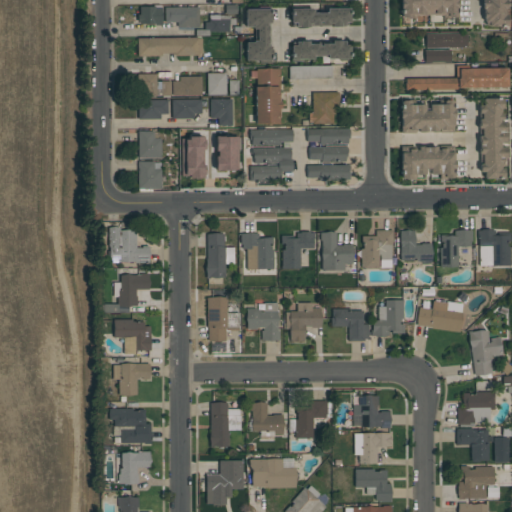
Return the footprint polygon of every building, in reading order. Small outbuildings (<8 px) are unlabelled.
[(400,0),(400,16),(456,15),(456,0),(400,0)] [(506,27),(505,0),(482,0),(483,27),(506,27)] [(161,7),(137,6),(137,24),(160,25),(161,7)] [(164,7),(164,22),(176,23),(176,27),(197,27),(197,8),(164,7)] [(347,8),(325,9),(325,13),(312,13),(312,8),(290,9),(291,27),(348,26),(347,8)] [(268,9),(244,9),(244,29),(254,29),(254,42),(244,42),(244,62),(268,62),(268,9)] [(228,32),(228,16),(206,16),(205,32),(228,32)] [(466,48),(465,32),(424,33),(424,49),(466,48)] [(136,39),(136,56),(201,55),(201,37),(136,39)] [(291,59),(348,60),(348,43),(291,42),(291,59)] [(449,63),(449,50),(423,50),(423,63),(449,63)] [(277,68),(253,69),(255,124),(278,124),(277,68)] [(506,89),(506,68),(455,69),(455,78),(404,79),(404,90),(506,89)] [(224,73),(205,73),(206,95),(225,95),(224,73)] [(169,82),(156,82),(155,74),(136,74),(137,97),(170,96),(169,82)] [(200,78),(171,78),(171,96),(200,96),(200,78)] [(337,92),(311,93),(311,112),(307,112),(307,124),(332,124),(332,106),(337,106),(337,92)] [(209,99),(208,119),(217,119),(217,124),(231,124),(231,99),(209,99)] [(480,179),(503,179),(503,145),(503,108),(502,108),(502,99),(479,99),(480,179)] [(167,100),(137,100),(137,118),(167,118),(167,100)] [(171,119),(193,119),(193,113),(200,113),(200,100),(170,100),(171,119)] [(453,132),(452,102),(426,102),(426,105),(412,105),(412,101),(399,101),(400,133),(453,132)] [(249,131),(249,146),(291,144),(291,129),(249,131)] [(306,129),(305,142),(318,143),(318,144),(347,145),(348,130),(306,129)] [(160,139),(153,138),(153,132),(137,132),(136,158),(160,159),(160,139)] [(237,137),(214,137),(214,171),(237,171),(237,137)] [(180,138),(179,178),(201,179),(202,138),(180,138)] [(308,162),(345,161),(345,147),(307,148),(308,162)] [(252,148),(252,165),(249,165),(249,182),(279,182),(279,172),(290,172),(290,148),(252,148)] [(426,179),(426,178),(452,178),(452,150),(400,149),(400,179),(426,179)] [(160,189),(160,162),(137,163),(137,189),(160,189)] [(348,165),(305,166),(306,181),(349,179),(348,165)] [(135,247),(134,229),(107,229),(109,263),(148,262),(148,247),(135,247)] [(477,266),(508,267),(508,230),(478,229),(477,266)] [(391,268),(390,230),(374,231),(374,236),(360,236),(360,269),(391,268)] [(399,230),(398,261),(430,262),(431,244),(414,244),(414,231),(399,230)] [(470,231),(452,230),(452,236),(439,236),(439,267),(456,268),(457,247),(470,247),(470,231)] [(312,248),(312,232),(294,233),(295,236),(280,236),(281,270),(299,270),(299,249),(312,248)] [(343,265),(352,264),(351,244),(335,245),(335,232),(319,232),(320,271),(343,270),(343,265)] [(245,270),(272,269),(271,238),(258,238),(257,233),(239,234),(239,250),(245,250),(245,270)] [(223,265),(233,264),(232,247),(223,248),(222,234),(205,234),(205,278),(224,278),(223,265)] [(148,290),(148,274),(119,275),(119,283),(112,283),(113,298),(117,297),(117,307),(136,307),(136,290),(148,290)] [(205,297),(206,342),(225,341),(224,331),(238,331),(237,313),(226,313),(225,297),(205,297)] [(401,300),(383,301),(384,307),(376,307),(376,320),(370,320),(370,337),(387,336),(387,334),(402,333),(401,300)] [(417,308),(414,325),(457,333),(462,305),(432,300),(430,310),(417,308)] [(277,341),(277,303),(262,303),(262,309),(245,310),(245,330),(260,329),(260,341),(277,341)] [(286,342),(304,342),(303,328),(320,328),(320,308),(310,308),(310,303),(296,303),(296,312),(286,312),(286,342)] [(346,341),(367,341),(367,325),(362,325),(362,310),(330,310),(330,327),(346,328),(346,341)] [(112,322),(112,338),(122,338),(123,353),(149,352),(149,321),(112,322)] [(472,376),(491,374),(489,357),(500,356),(498,338),(488,339),(487,330),(467,332),(472,376)] [(111,364),(111,380),(117,380),(117,396),(135,396),(135,379),(149,379),(148,364),(111,364)] [(461,393),(461,408),(456,408),(456,424),(489,423),(488,410),(493,410),(492,392),(461,393)] [(388,428),(389,412),(376,411),(376,397),(352,396),(351,427),(388,428)] [(325,401),(307,402),(308,406),(294,406),(295,439),(312,438),(311,418),(325,418),(325,401)] [(250,434),(282,433),(281,415),(265,415),(265,402),(249,403),(250,434)] [(150,444),(150,424),(144,424),(144,409),(109,409),(109,428),(119,428),(119,444),(150,444)] [(455,446),(469,445),(470,461),(487,461),(487,440),(488,440),(488,429),(454,430),(455,446)] [(389,433),(359,434),(359,465),(375,464),(375,447),(390,447),(389,433)] [(507,438),(491,438),(492,462),(507,462),(507,438)] [(149,468),(149,452),(118,453),(119,485),(136,484),(136,468),(149,468)] [(294,487),(293,459),(249,460),(250,488),(294,487)] [(242,490),(241,461),(218,461),(218,474),(204,474),(205,505),(224,505),(224,497),(230,497),(230,490),(242,490)] [(492,467),(458,466),(458,481),(456,481),(456,499),(484,499),(484,485),(492,485),(492,467)] [(390,502),(390,484),(384,484),(384,470),(353,469),(353,487),(373,488),(373,502),(390,502)] [(322,511),(326,508),(315,498),(319,494),(307,484),(281,511),(322,511)]
